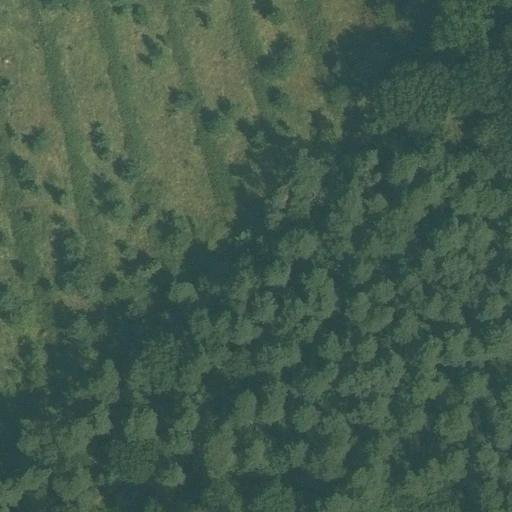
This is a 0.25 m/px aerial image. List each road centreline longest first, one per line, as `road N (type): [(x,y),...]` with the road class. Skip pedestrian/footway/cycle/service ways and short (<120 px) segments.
road 1 (track): [(0,484),(474,0)]
road 2 (track): [(333,511),(50,439)]
